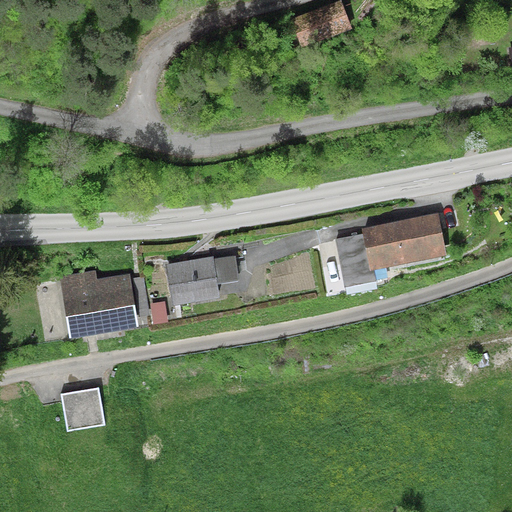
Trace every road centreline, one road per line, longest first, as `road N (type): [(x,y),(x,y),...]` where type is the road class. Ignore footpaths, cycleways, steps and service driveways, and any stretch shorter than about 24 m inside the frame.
road 1 (residential): [(511,265),(400,303),(251,337),(0,379)]
road 2 (secondary): [(511,161),(195,220),(0,230)]
road 3 (unclassified): [(511,94),(216,145),(141,134)]
road 4 (unclassified): [(141,134),(143,81),(157,53),(221,17),(283,0)]
road 5 (unclassified): [(141,134),(0,107)]
